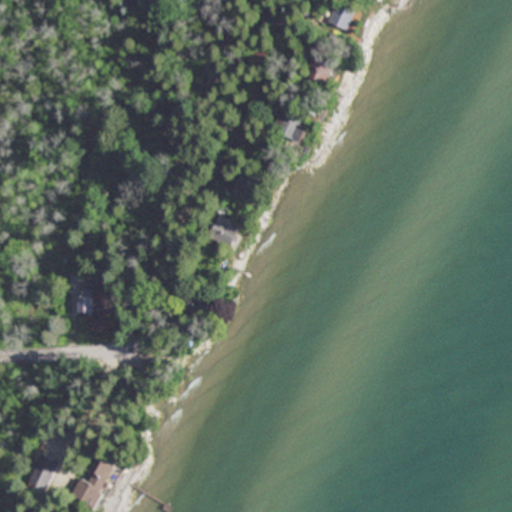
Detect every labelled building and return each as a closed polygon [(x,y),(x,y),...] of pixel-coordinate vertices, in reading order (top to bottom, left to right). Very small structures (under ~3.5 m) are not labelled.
[(342,29),(349,10),(332,4),(325,24),(342,29)] [(320,76),(324,71),(317,64),(313,69),(320,76)] [(268,132),(295,144),(304,123),(277,111),(268,132)] [(202,237),(221,247),(232,225),(213,216),(202,237)] [(99,312),(99,295),(80,295),(80,312),(99,312)] [(95,468),(91,481),(82,477),(74,498),(102,508),(119,463),(111,460),(107,472),(95,468)]
